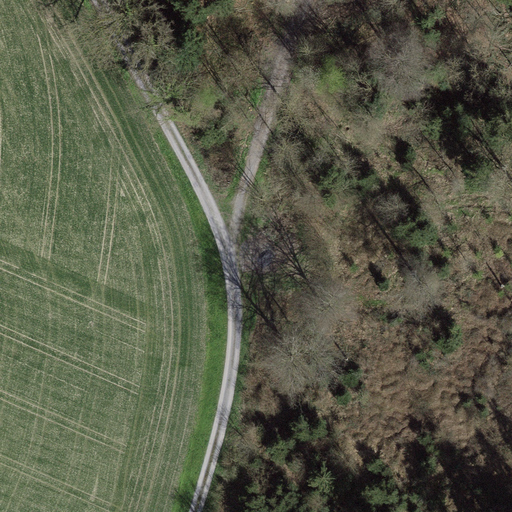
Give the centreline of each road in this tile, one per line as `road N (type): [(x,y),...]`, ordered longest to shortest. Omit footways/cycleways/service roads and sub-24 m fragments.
road 1 (track): [(194,511),(238,337),(225,256),(107,0)]
road 2 (track): [(225,256),(304,0)]
